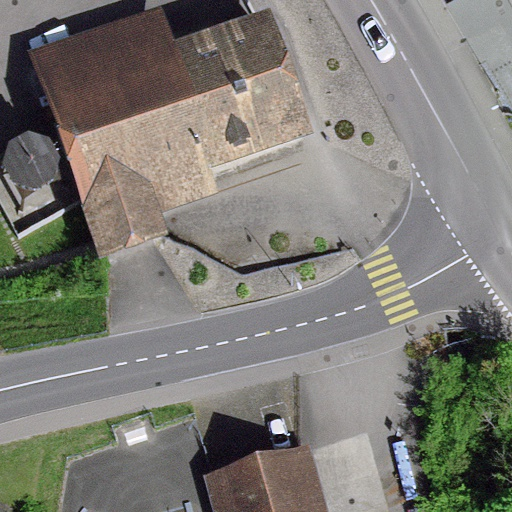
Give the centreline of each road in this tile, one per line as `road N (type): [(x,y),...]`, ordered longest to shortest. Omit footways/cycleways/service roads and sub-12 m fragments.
road 1 (tertiary): [(501,230),(340,313),(0,390)]
road 2 (tertiary): [(372,0),(501,230)]
